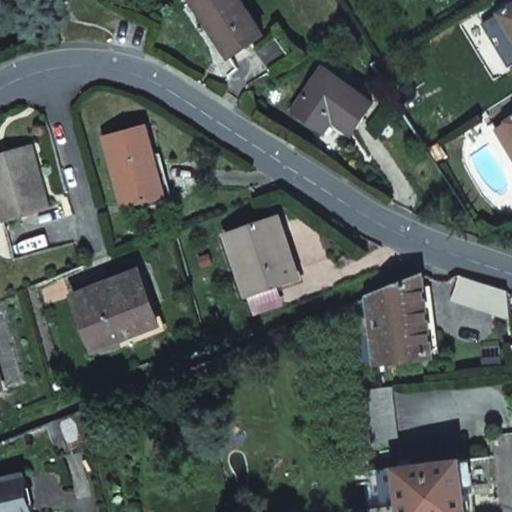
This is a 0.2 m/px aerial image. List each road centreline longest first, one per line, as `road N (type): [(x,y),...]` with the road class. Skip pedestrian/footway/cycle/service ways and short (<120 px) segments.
road 1 (residential): [(0,87),(51,67),(108,67),(170,94),(338,203),(412,240),(511,273)]
road 2 (unknown): [(51,67),(95,247)]
road 3 (unknown): [(511,478),(479,410),(416,407)]
